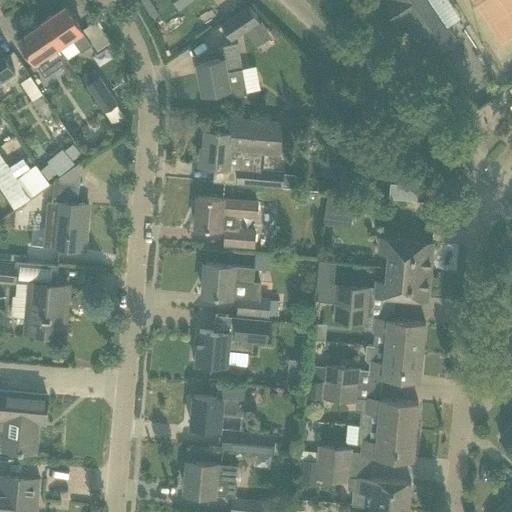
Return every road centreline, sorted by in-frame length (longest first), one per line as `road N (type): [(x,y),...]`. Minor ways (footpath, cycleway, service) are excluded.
road 1 (residential): [(111,511),(145,109),(136,60),(105,0)]
road 2 (residential): [(478,179),(289,0)]
road 3 (residential): [(460,403),(478,179)]
road 4 (unknown): [(122,386),(0,377)]
